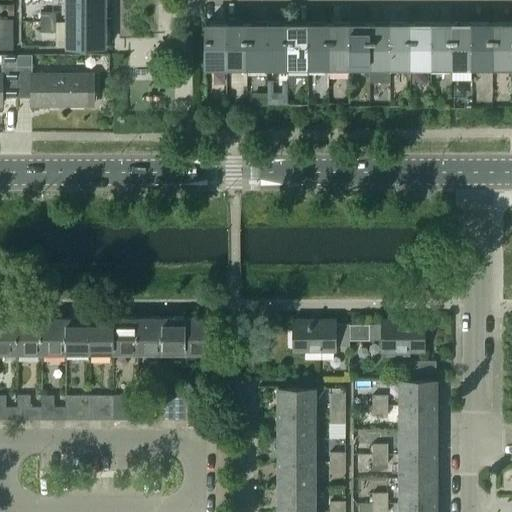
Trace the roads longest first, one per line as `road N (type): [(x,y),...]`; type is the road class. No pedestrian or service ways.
road 1 (tertiary): [(0,172),(477,173)]
road 2 (residential): [(3,443),(191,444),(191,509),(2,508)]
road 3 (residential): [(472,440),(477,173)]
